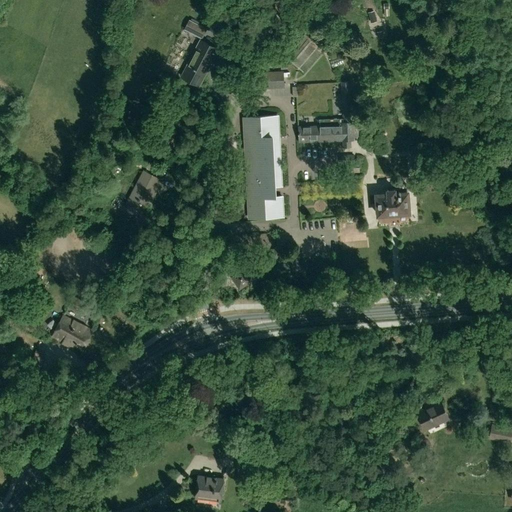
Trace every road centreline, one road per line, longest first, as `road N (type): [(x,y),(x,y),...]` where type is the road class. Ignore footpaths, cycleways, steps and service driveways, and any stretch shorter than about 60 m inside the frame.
road 1 (unclassified): [(208,331),(203,304),(231,90),(242,58),(284,0)]
road 2 (secondary): [(208,331),(511,302)]
road 3 (secondary): [(31,487),(120,382),(208,331)]
